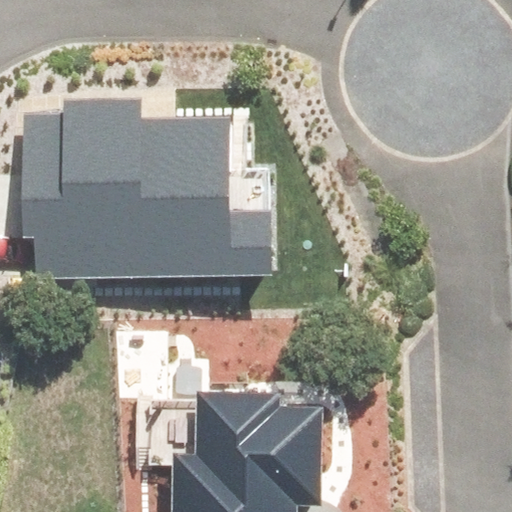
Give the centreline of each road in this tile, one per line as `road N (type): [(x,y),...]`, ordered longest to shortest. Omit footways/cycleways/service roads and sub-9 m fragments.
road 1 (residential): [(454,511),(430,70)]
road 2 (residential): [(430,70),(333,9),(150,0)]
